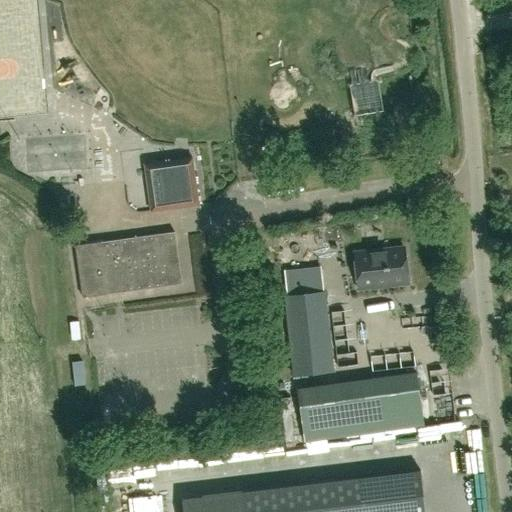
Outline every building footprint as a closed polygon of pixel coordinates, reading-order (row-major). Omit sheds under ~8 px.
[(192,159),(145,165),(151,211),(199,205),(192,159)] [(176,232),(157,235),(76,246),(83,298),(183,284),(176,232)] [(355,254),(359,288),(409,283),(405,248),(355,254)] [(294,376),(334,371),(325,291),(286,296),(294,376)] [(414,391),(353,394),(354,407),(415,404),(414,391)] [(427,427),(467,423),(464,394),(440,397),(441,411),(425,412),(427,427)] [(423,404),(358,408),(359,421),(424,417),(423,404)]
